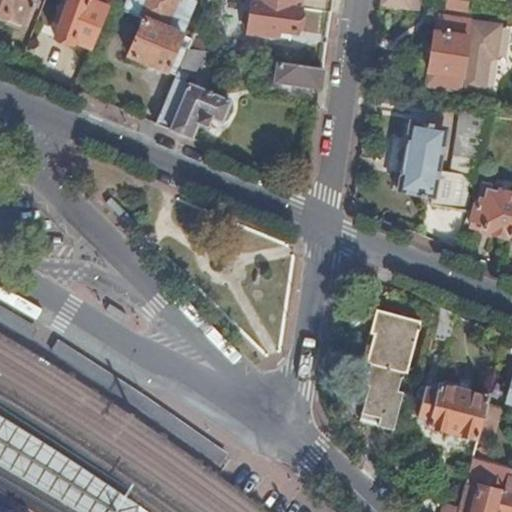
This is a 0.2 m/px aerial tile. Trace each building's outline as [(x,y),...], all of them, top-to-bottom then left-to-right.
[(9,16),(22,22),(26,23),(34,0),(0,0),(0,17),(5,19),(6,16),(9,16)] [(74,40),(91,47),(111,0),(68,0),(55,37),(72,44),(74,40)] [(169,65),(180,69),(188,49),(192,39),(181,34),(195,0),(194,0),(126,0),(122,11),(143,20),(129,55),(166,71),(169,65)] [(299,8),(300,0),(252,0),(248,33),(271,35),(272,29),(297,33),(300,8),(299,8)] [(474,3),(458,0),(448,0),(448,8),(463,10),(463,8),(473,9),(474,3)] [(20,28),(22,22),(9,16),(7,22),(20,28)] [(438,17),(434,46),(432,57),(428,86),(461,91),(472,22),(438,17)] [(432,57),(434,46),(424,44),(422,56),(432,57)] [(180,69),(187,72),(196,76),(207,52),(188,49),(180,69)] [(269,72),(278,74),(280,62),(271,61),(269,72)] [(277,81),(320,88),(322,69),(280,62),(278,74),(277,81)] [(176,77),(184,81),(187,72),(180,69),(176,77)] [(161,116),(157,124),(192,139),(203,114),(222,122),(231,101),(184,81),(176,77),(172,87),(161,116)] [(146,109),(161,116),(172,87),(157,81),(146,109)] [(494,118),(463,113),(452,173),(439,171),(445,141),(441,140),(442,133),(434,132),(434,128),(433,128),(433,126),(428,124),(427,127),(411,124),(406,150),(404,151),(402,162),(404,162),(402,176),(400,176),(398,186),(399,187),(399,190),(435,197),(433,205),(469,211),(494,118)] [(484,231),(510,238),(511,230),(511,196),(500,193),(500,197),(490,194),(487,203),(481,202),(480,206),(477,205),(473,221),(485,224),(484,231)] [(111,196),(106,201),(120,215),(125,210),(111,196)] [(125,210),(120,215),(135,229),(139,224),(125,210)] [(111,302),(107,309),(124,320),(128,313),(111,302)] [(0,325),(30,343),(38,328),(0,306),(0,325)] [(449,342),(457,315),(440,308),(433,338),(449,342)] [(368,363),(408,374),(421,324),(378,312),(374,331),(377,332),(368,363)] [(58,340),(49,353),(219,467),(228,454),(58,340)] [(395,422),(408,374),(368,363),(368,365),(372,366),(367,384),(371,385),(366,404),(381,408),(379,417),(395,422)] [(487,404),(489,396),(439,383),(438,390),(427,387),(431,371),(424,368),(422,378),(417,397),(424,399),(484,414),(487,404)] [(478,439),(480,434),(484,414),(424,399),(419,417),(430,419),(429,427),(478,439)] [(493,437),(500,409),(487,404),(484,414),(480,434),(493,437)] [(511,511),(511,478),(510,478),(506,492),(480,486),(480,488),(466,484),(460,508),(458,511),(511,511)]
